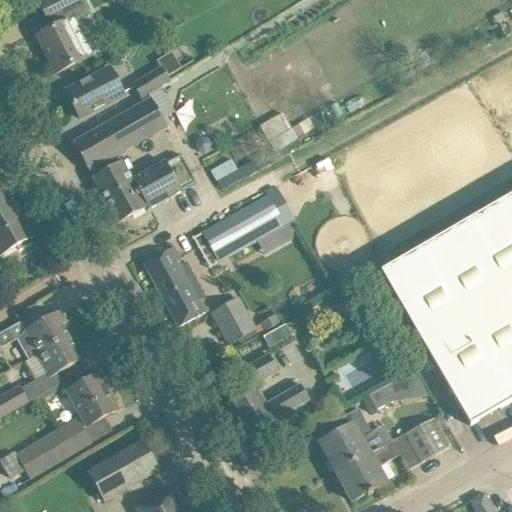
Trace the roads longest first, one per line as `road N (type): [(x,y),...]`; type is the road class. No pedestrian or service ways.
road 1 (tertiary): [(236,511),(0,98)]
road 2 (unclassified): [(511,449),(401,511)]
